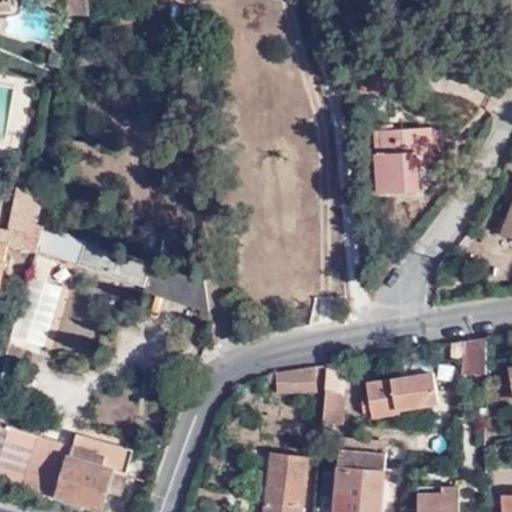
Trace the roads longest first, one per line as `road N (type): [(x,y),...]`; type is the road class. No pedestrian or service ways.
road 1 (unknown): [(231,368),(191,0)]
road 2 (unknown): [(369,334),(337,104),(312,0)]
road 3 (residential): [(164,511),(210,386),(231,368),(256,354),(389,330)]
road 4 (residential): [(389,330),(408,275),(511,150)]
road 5 (residential): [(389,330),(511,308)]
